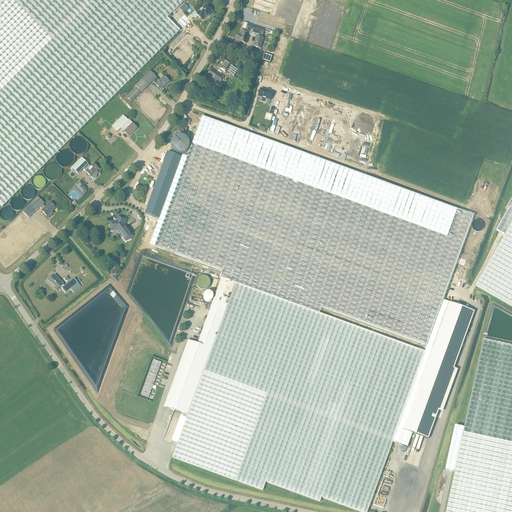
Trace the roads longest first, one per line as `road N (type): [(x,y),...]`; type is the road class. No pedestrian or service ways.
road 1 (unclassified): [(301,511),(198,486),(132,451),(97,419),(3,283)]
road 2 (unclassified): [(3,283),(137,161),(235,0)]
road 3 (unknown): [(394,511),(430,450),(480,304)]
